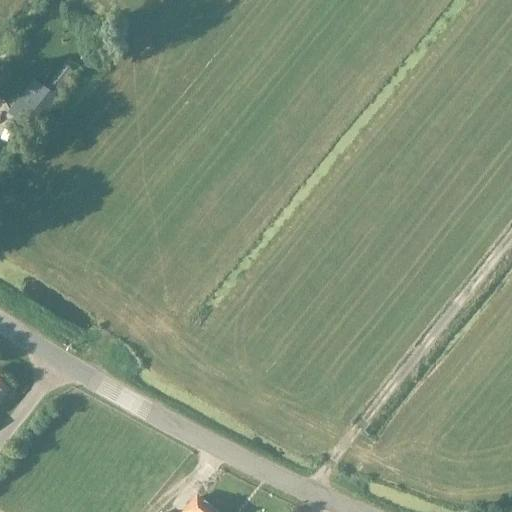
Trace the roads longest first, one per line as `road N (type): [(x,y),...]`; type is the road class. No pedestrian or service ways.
road 1 (track): [(306,492),(511,232)]
road 2 (tertiary): [(348,511),(58,362)]
